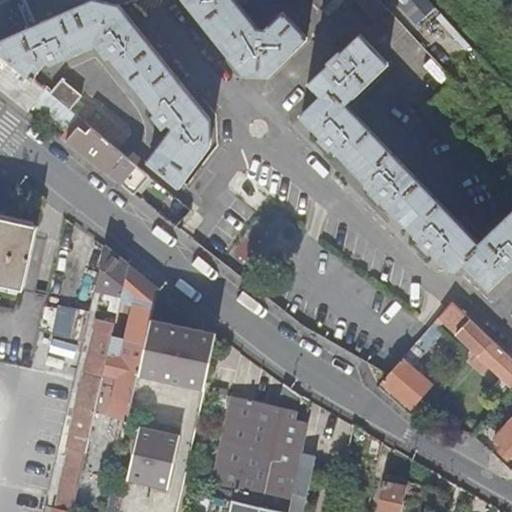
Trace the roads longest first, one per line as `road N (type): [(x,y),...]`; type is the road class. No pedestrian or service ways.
road 1 (residential): [(511,489),(405,434),(287,353),(0,123)]
road 2 (unknown): [(71,181),(48,285),(0,291)]
